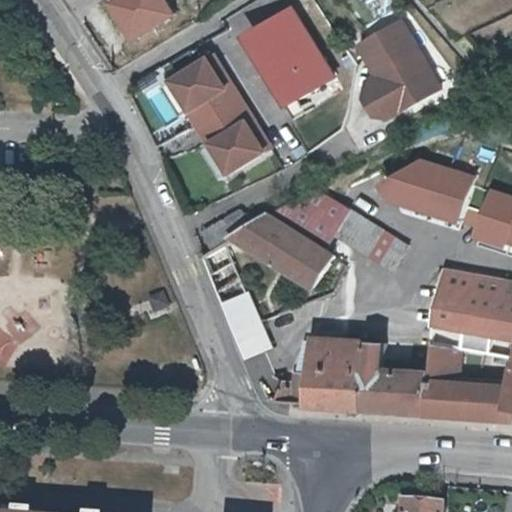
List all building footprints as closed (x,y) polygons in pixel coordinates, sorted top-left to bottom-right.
[(163,0),(113,0),(106,4),(129,42),(172,15),(163,0)] [(243,12),(228,21),(281,108),(334,75),(291,6),(253,29),(243,12)] [(354,46),(372,77),(364,81),(359,100),(372,119),(385,120),(443,87),(403,18),(354,46)] [(204,55),(164,80),(225,177),(272,147),(231,83),(225,87),(204,55)] [(475,175),(421,158),(378,183),(385,198),(458,219),(475,175)] [(511,225),(511,194),(491,187),(474,236),(505,247),(511,225)] [(352,212),(319,196),(271,225),(285,232),(331,255),(339,239),(352,212)] [(352,212),(339,239),(402,264),(413,241),(352,212)] [(194,245),(205,265),(223,255),(231,250),(242,242),(230,222),(194,245)] [(285,232),(271,225),(242,242),(231,250),(246,256),(328,293),(349,265),(331,255),(285,232)] [(223,255),(205,265),(256,363),(276,353),(223,255)] [(511,291),(454,279),(440,359),(444,360),(511,370),(511,291)] [(169,310),(164,301),(155,305),(159,315),(169,310)] [(294,394),(289,408),(302,414),(435,424),(439,378),(395,373),(398,353),(324,346),(320,384),(307,383),(305,396),(294,394)] [(511,370),(444,360),(440,359),(439,378),(435,424),(511,428),(511,370)] [(446,511),(447,505),(408,503),(407,511),(446,511)]
